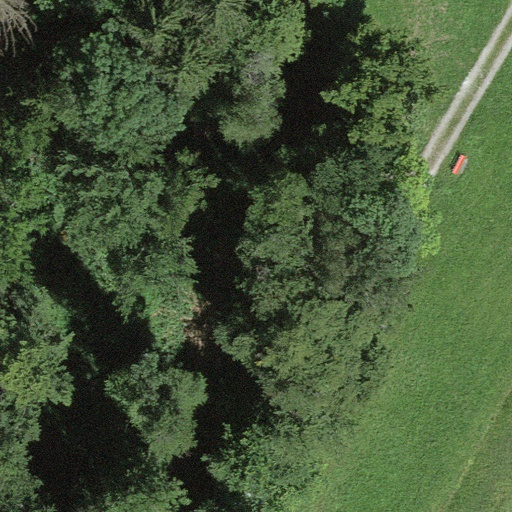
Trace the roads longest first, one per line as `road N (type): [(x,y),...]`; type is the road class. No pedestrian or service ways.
road 1 (track): [(508,0),(230,511)]
road 2 (motorway): [(511,349),(454,511)]
